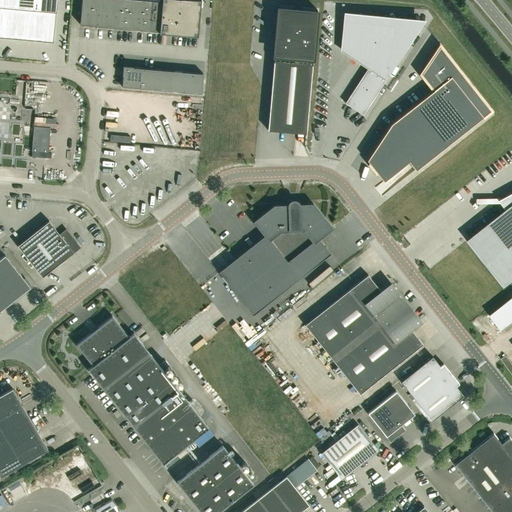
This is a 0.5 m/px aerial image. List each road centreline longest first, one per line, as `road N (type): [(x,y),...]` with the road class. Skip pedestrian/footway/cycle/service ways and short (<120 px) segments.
road 1 (unclassified): [(508,392),(331,173),(230,176),(134,250)]
road 2 (unclassified): [(155,511),(20,340)]
road 3 (unclassified): [(0,66),(63,71),(92,90),(84,184)]
road 4 (unclassified): [(358,511),(508,392)]
road 5 (unclassified): [(134,250),(20,340)]
